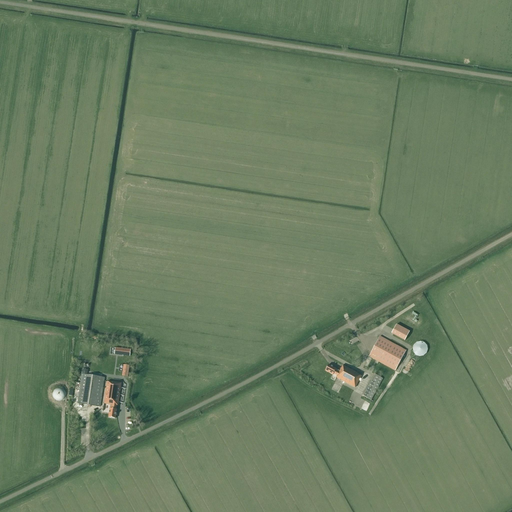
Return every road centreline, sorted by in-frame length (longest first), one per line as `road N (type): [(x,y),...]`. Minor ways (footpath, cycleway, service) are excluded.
road 1 (unclassified): [(0,501),(248,380),(511,232)]
road 2 (unclassified): [(511,79),(0,0)]
